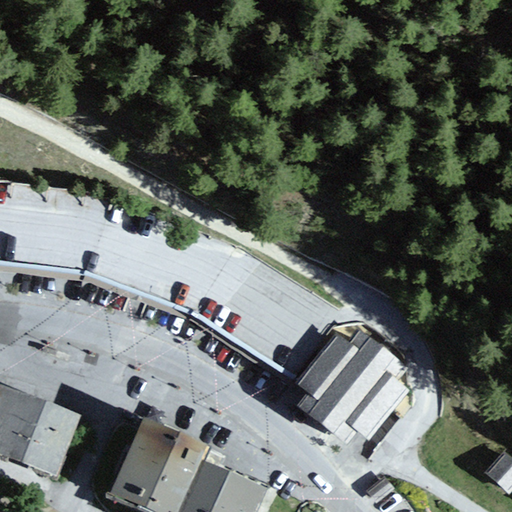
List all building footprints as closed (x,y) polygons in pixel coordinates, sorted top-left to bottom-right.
[(0,264),(82,275),(193,316),(278,371),(308,330),(328,304),(259,258),(212,239),(146,213),(86,195),(0,184),(0,264)] [(278,371),(265,387),(352,453),(394,398),(368,378),(381,361),(347,336),(336,351),(308,330),(278,371)] [(57,427),(0,404),(0,475),(33,488),(57,427)] [(172,511),(193,464),(201,448),(135,418),(101,495),(140,511),(172,511)] [(511,482),(511,471),(498,458),(478,479),(498,498),(511,482)] [(250,511),(259,494),(193,464),(172,511),(250,511)]
